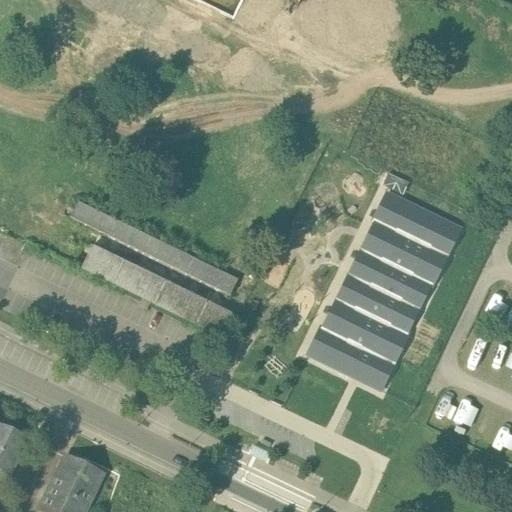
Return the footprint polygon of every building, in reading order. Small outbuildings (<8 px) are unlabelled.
[(61,180),(0,151),(0,217),(36,234),(61,180)] [(319,330),(306,359),(354,382),(379,394),(393,366),(407,338),(419,312),(431,287),(446,257),(459,230),(385,195),(372,222),(357,252),(346,276),(333,302),(319,330)] [(107,218),(77,204),(69,219),(99,234),(107,218)] [(237,282),(107,218),(99,234),(123,246),(229,298),(237,282)] [(237,318),(124,263),(92,247),(80,270),(226,341),(237,318)] [(30,440),(0,426),(0,474),(9,478),(11,479),(30,440)] [(66,458),(38,511),(83,511),(102,476),(71,460),(66,458)] [(0,474),(0,497),(9,478),(0,474)]
